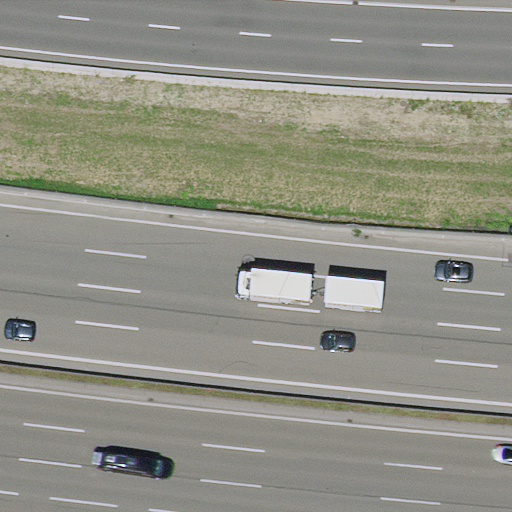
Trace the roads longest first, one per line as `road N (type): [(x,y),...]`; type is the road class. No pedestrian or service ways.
road 1 (motorway): [(511,330),(0,273)]
road 2 (primary): [(0,8),(316,38),(511,45)]
road 3 (motorway): [(69,447),(511,491)]
road 4 (motorway): [(69,447),(461,511)]
